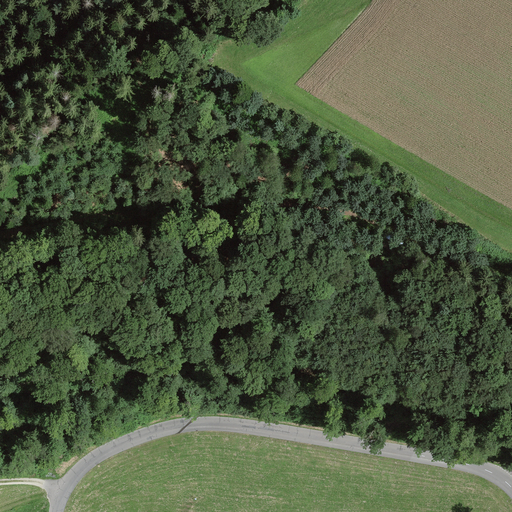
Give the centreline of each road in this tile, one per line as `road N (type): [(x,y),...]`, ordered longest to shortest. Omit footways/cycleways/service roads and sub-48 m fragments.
road 1 (track): [(0,278),(105,229),(232,201),(345,211),(446,259),(511,273)]
road 2 (track): [(0,390),(80,369),(232,356),(293,364),(497,420)]
road 3 (unclassified): [(56,511),(71,478),(97,455),(197,423),(469,464),(511,487)]
road 4 (track): [(146,218),(116,210),(0,235)]
road 5 (track): [(0,106),(35,60),(102,0)]
